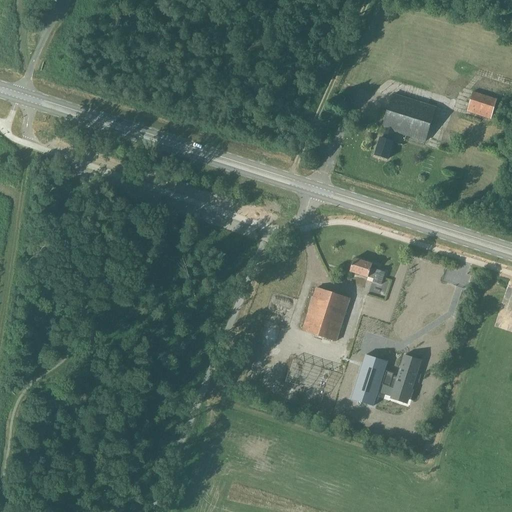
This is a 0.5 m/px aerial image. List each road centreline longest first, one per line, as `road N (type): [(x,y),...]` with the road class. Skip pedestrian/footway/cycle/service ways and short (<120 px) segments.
road 1 (secondary): [(18,101),(511,258)]
road 2 (secondary): [(511,246),(22,90)]
road 3 (unclassified): [(27,144),(264,227),(303,228)]
road 4 (track): [(290,176),(367,0)]
road 5 (track): [(262,245),(200,395)]
road 6 (track): [(200,395),(152,511)]
